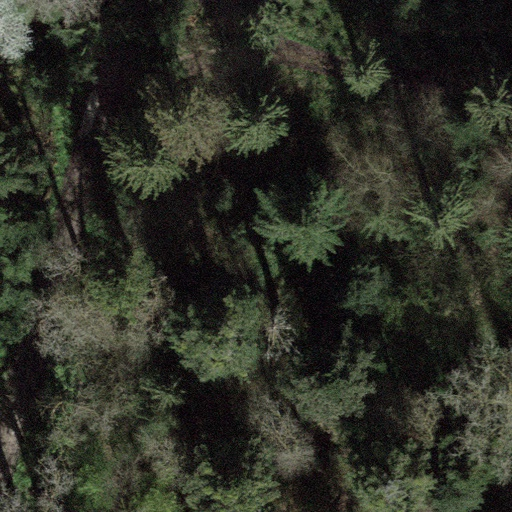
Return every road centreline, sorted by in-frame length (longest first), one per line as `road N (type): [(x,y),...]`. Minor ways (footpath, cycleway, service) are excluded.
road 1 (track): [(135,0),(0,473)]
road 2 (track): [(511,85),(133,9)]
